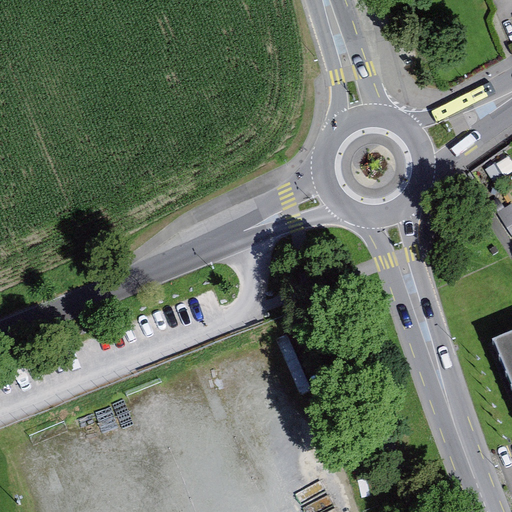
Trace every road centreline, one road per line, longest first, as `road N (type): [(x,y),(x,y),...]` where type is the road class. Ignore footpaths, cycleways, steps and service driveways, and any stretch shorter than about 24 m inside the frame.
road 1 (tertiary): [(240,230),(0,332)]
road 2 (secondary): [(419,319),(487,511)]
road 3 (secondary): [(358,213),(419,319)]
